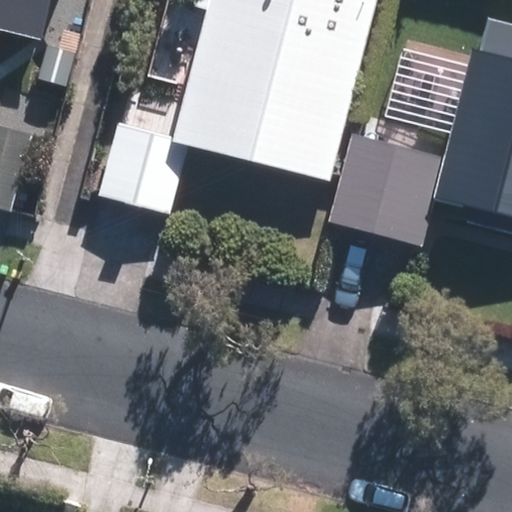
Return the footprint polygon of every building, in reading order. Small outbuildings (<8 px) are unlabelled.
[(0,0),(0,30),(39,41),(49,0),(0,0)] [(325,176),(370,0),(199,0),(166,132),(111,119),(93,191),(167,210),(184,141),(325,176)] [(511,29),(485,23),(479,51),(471,49),(444,160),(349,136),(347,136),(327,217),(326,223),(420,246),(432,200),(511,219),(511,29)] [(70,86),(78,52),(47,46),(39,80),(70,86)] [(0,121),(0,203),(11,206),(30,129),(0,121)]
